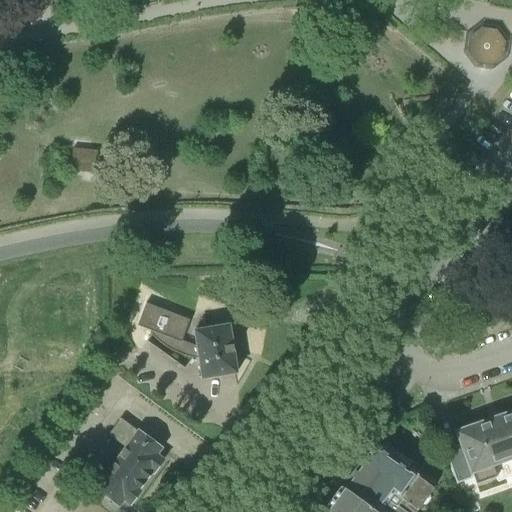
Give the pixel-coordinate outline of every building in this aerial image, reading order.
[(492,71),(507,59),(510,41),(499,28),(481,24),(467,34),(463,52),(474,68),(492,71)] [(73,149),(70,171),(95,174),(97,151),(73,149)] [(229,326),(193,331),(195,347),(181,341),(189,321),(146,304),(137,326),(152,332),(150,333),(158,342),(170,350),(180,355),(191,358),(197,359),(201,380),(237,374),(229,326)] [(511,412),(494,419),(457,432),(470,469),(452,475),(463,505),(482,498),(479,491),(490,487),(485,471),(509,462),(511,471),(511,470),(511,412)] [(124,447),(115,460),(108,470),(91,458),(79,475),(95,487),(94,488),(119,507),(123,500),(130,505),(140,492),(139,491),(146,482),(152,474),(153,474),(163,460),(157,455),(161,449),(121,419),(108,435),(124,447)] [(416,511),(421,507),(426,507),(431,500),(429,494),(434,489),(428,486),(428,482),(422,477),(420,479),(373,445),(363,458),(342,488),(374,511),(416,511)] [(374,511),(342,488),(324,511),(374,511)]
